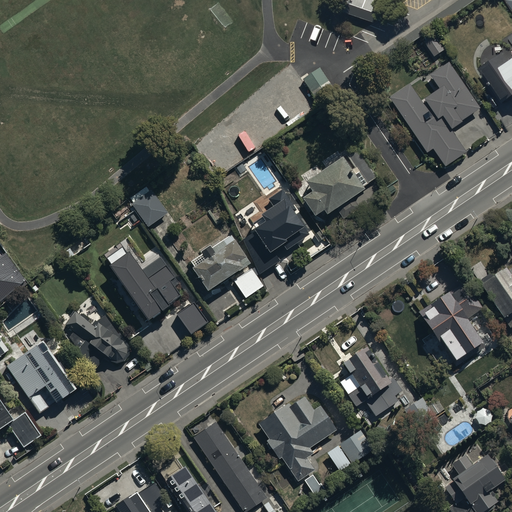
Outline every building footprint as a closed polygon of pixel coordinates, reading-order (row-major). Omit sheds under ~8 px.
[(435,31),(419,43),(433,62),(449,50),(435,31)] [(502,47),(477,65),(502,100),(506,97),(508,98),(511,95),(511,57),(510,59),(502,47)] [(409,82),(389,96),(426,150),(433,146),(445,163),(466,149),(451,127),(480,107),(449,61),(429,74),(440,91),(423,102),(409,82)] [(337,92),(319,66),(303,77),(321,103),(337,92)] [(340,155),(305,180),(311,189),(300,197),(316,220),(336,206),(342,214),(358,203),(353,195),(362,188),(359,184),(374,173),(355,145),(346,152),(354,163),(349,167),(340,155)] [(254,228),(243,235),(255,264),(252,265),(258,273),(278,258),(275,253),(287,244),(286,242),(289,240),(292,245),(307,233),(292,213),(297,209),(281,188),(268,197),(275,207),(252,224),(254,228)] [(154,195),(134,209),(148,229),(168,214),(154,195)] [(208,294),(243,269),(240,264),(247,259),(236,244),(238,243),(231,234),(214,246),(211,242),(189,258),(196,268),(192,271),(208,294)] [(115,266),(112,268),(150,322),(170,307),(167,302),(182,292),(176,285),(181,281),(168,263),(148,277),(125,245),(108,257),(115,266)] [(0,287),(19,271),(0,248),(0,287)] [(505,264),(479,282),(510,324),(511,322),(511,264),(507,268),(505,264)] [(252,268),(234,279),(245,296),(263,285),(252,268)] [(484,343),(465,316),(482,305),(464,279),(419,311),(455,363),(484,343)] [(207,319),(193,300),(176,312),(190,332),(207,319)] [(106,359),(118,364),(125,362),(130,356),(131,346),(123,334),(120,334),(108,316),(98,321),(97,320),(95,323),(83,313),(81,315),(77,312),(67,325),(75,331),(65,344),(99,369),(106,359)] [(0,339),(0,353),(9,348),(3,339),(1,341),(0,339)] [(41,340),(7,364),(41,412),(75,388),(41,340)] [(388,377),(366,346),(342,363),(358,385),(355,388),(362,398),(363,397),(376,414),(398,398),(394,394),(403,388),(393,374),(388,377)] [(337,373),(328,357),(320,361),(329,377),(337,373)] [(354,396),(342,380),(337,384),(349,400),(354,396)] [(311,446),(336,428),(320,405),(315,409),(306,396),(293,405),(290,401),(259,423),(270,437),(267,440),(280,458),(282,456),(298,479),(316,467),(308,456),(314,451),(311,446)] [(421,396),(404,409),(419,428),(444,409),(436,398),(428,404),(421,396)] [(0,428),(7,424),(24,448),(41,436),(25,413),(14,421),(0,401),(0,428)] [(216,422),(193,438),(244,511),(245,511),(268,496),(216,422)] [(338,469),(372,446),(360,428),(326,451),(338,469)] [(216,511),(218,511),(185,463),(183,464),(175,453),(159,465),(192,511),(216,511)] [(504,479),(486,453),(471,464),(464,453),(450,463),(458,475),(442,487),(453,501),(446,506),(450,511),(473,511),(475,511),(480,511),(495,501),(488,491),(504,479)] [(324,488),(313,473),(305,479),(316,494),(324,488)] [(154,479),(118,503),(123,511),(167,511),(160,501),(166,498),(154,479)]
